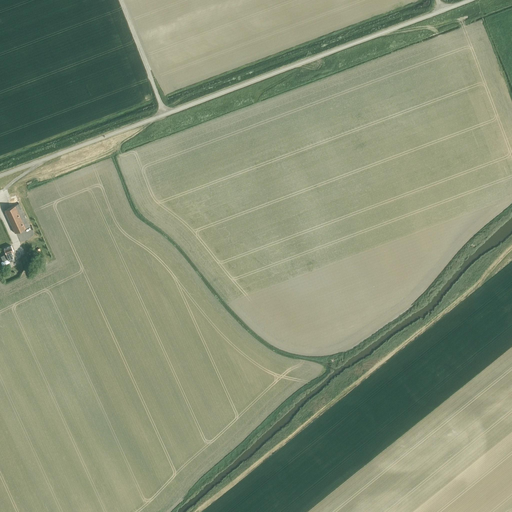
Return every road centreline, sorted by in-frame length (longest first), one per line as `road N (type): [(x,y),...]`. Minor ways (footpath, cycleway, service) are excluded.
road 1 (unclassified): [(469,0),(0,176)]
road 2 (track): [(120,0),(165,114)]
